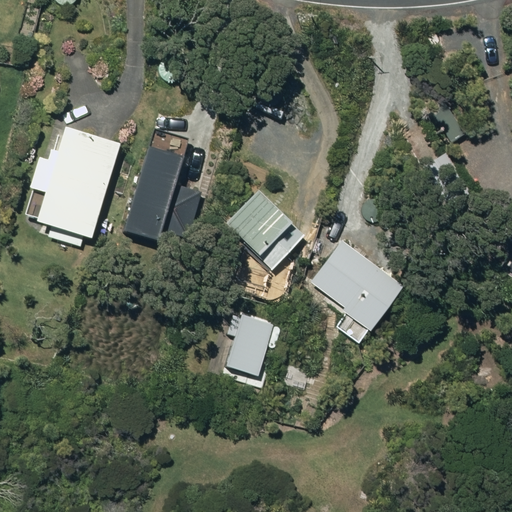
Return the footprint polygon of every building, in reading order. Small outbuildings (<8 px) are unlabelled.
[(43,14),(39,28),(49,31),(52,17),(43,14)] [(45,232),(43,239),(75,248),(77,242),(81,243),(109,148),(52,131),(41,166),(27,162),(18,191),(32,196),(23,225),(45,232)] [(148,150),(123,232),(158,243),(161,234),(184,241),(200,191),(176,184),(183,161),(148,150)] [(465,194),(440,158),(416,174),(440,210),(465,194)] [(243,197),(210,230),(244,263),(247,260),(261,274),(293,240),(266,214),(263,217),(243,197)] [(335,312),(333,314),(359,335),(395,290),(333,242),(300,284),(335,312)]
